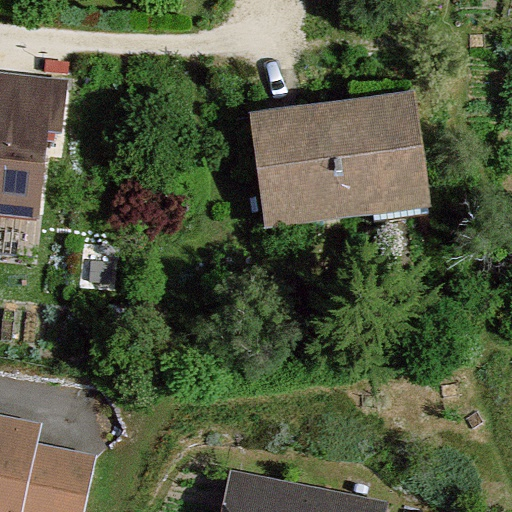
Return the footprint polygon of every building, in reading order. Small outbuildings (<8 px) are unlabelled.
[(0,123),(9,125),(14,83),(0,81),(0,123)] [(9,125),(0,123),(0,210),(32,214),(41,131),(26,129),(30,85),(14,83),(9,125)] [(372,209),(371,194),(417,188),(405,109),(354,116),(354,125),(262,136),(275,220),(372,209)] [(420,209),(417,188),(371,194),(374,216),(420,209)] [(0,210),(0,256),(27,259),(32,214),(0,210)] [(31,435),(0,428),(0,511),(77,511),(87,467),(27,454),(31,435)] [(377,511),(241,483),(235,511),(377,511)]
